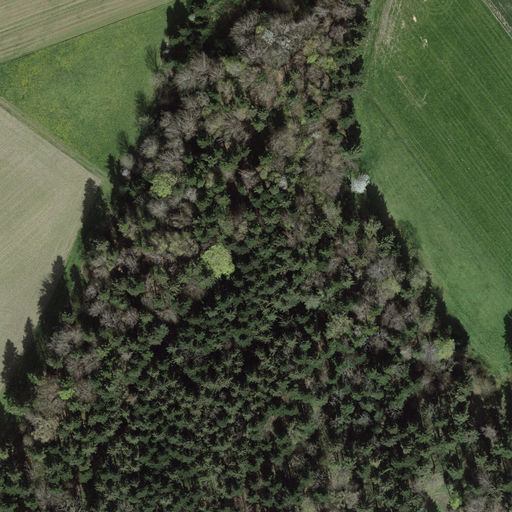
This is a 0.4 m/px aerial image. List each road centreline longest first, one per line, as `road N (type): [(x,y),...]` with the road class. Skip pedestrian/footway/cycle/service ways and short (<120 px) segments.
road 1 (track): [(90,511),(116,471),(147,365),(237,242),(271,97),(342,0)]
road 2 (track): [(251,511),(328,410),(356,328)]
road 3 (track): [(0,101),(117,186)]
